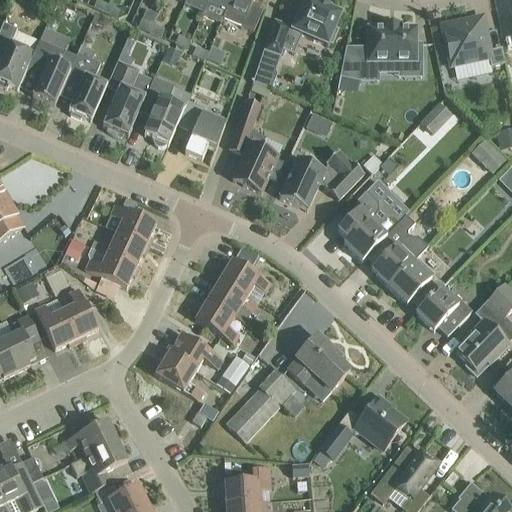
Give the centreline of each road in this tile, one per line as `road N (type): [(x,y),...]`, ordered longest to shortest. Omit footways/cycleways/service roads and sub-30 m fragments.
road 1 (residential): [(511,466),(323,287),(199,218)]
road 2 (residential): [(199,218),(0,131)]
road 3 (residential): [(104,370),(147,329),(199,218)]
road 4 (residential): [(183,511),(104,370)]
